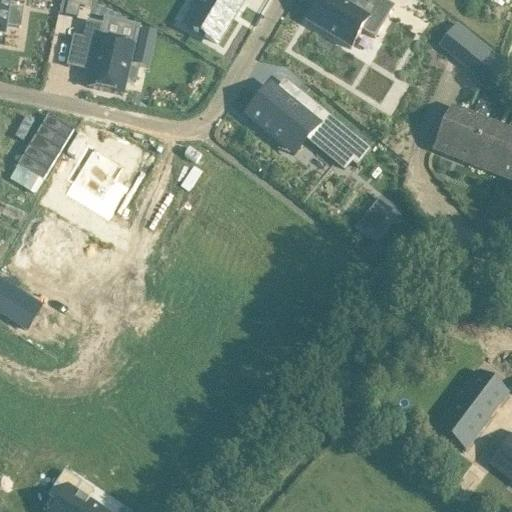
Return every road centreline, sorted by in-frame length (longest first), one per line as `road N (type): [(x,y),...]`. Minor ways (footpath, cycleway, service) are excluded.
road 1 (unclassified): [(218,511),(424,283),(511,246)]
road 2 (unclassified): [(282,0),(200,131),(0,90)]
